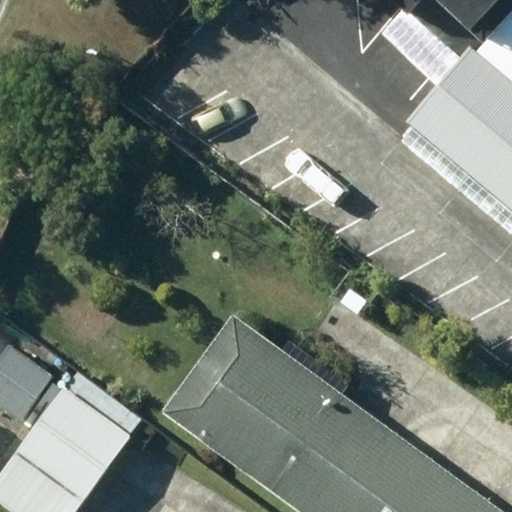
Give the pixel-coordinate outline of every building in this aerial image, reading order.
[(511,0),(385,0),(394,8),(400,0),(428,0),(477,43),(511,73),(511,0)] [(189,46),(174,63),(190,77),(204,60),(189,46)] [(411,119),(511,201),(511,80),(470,47),(411,119)] [(225,313),(154,413),(292,511),(329,511),(388,429),(337,393),(344,383),(286,342),(280,352),(225,313)] [(58,373),(10,343),(0,358),(0,402),(29,421),(58,373)] [(54,386),(0,463),(0,509),(4,511),(71,511),(125,436),(54,386)] [(329,511),(504,511),(388,429),(329,511)]
